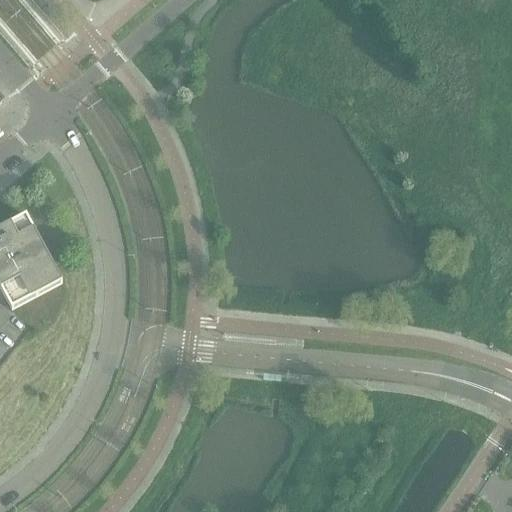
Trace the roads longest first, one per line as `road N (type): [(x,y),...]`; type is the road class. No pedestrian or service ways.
road 1 (residential): [(53,116),(108,218),(114,344)]
road 2 (residential): [(0,505),(62,449),(97,395),(114,344)]
road 3 (residential): [(53,116),(183,0)]
